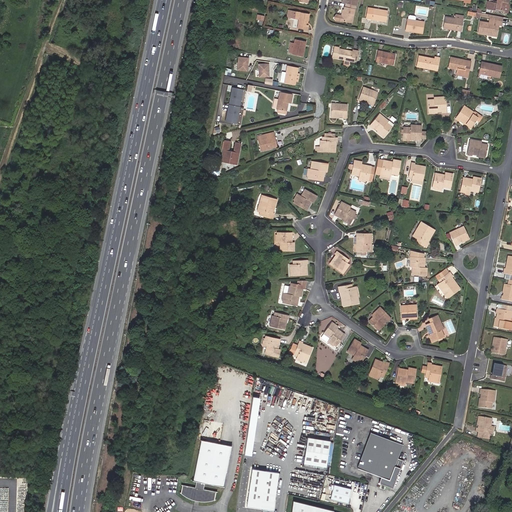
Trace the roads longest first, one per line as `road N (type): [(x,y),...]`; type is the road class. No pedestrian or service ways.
road 1 (trunk): [(77,511),(185,0)]
road 2 (trunk): [(164,0),(69,453)]
road 3 (residential): [(319,25),(511,55)]
road 4 (unknown): [(364,511),(370,483),(347,468),(358,427),(398,436),(409,456)]
road 5 (residential): [(332,311),(395,352),(470,359)]
road 6 (unknown): [(221,507),(237,386)]
